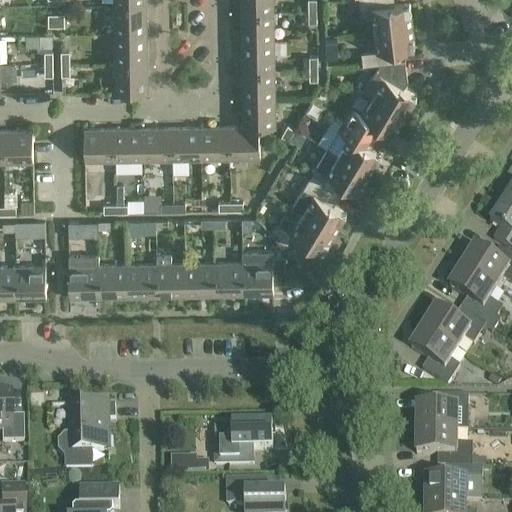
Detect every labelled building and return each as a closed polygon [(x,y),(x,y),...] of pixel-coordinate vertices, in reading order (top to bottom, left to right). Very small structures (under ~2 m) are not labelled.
[(241,0),(242,13),(274,12),(273,0),(241,0)] [(308,0),(309,11),(317,11),(316,0),(308,0)] [(372,9),(375,30),(413,26),(410,3),(385,7),(384,0),(358,0),(360,11),(372,9)] [(114,6),(115,35),(147,35),(146,5),(114,6)] [(317,11),(309,11),(309,23),(317,23),(317,11)] [(242,13),(242,41),(274,41),(274,12),(242,13)] [(57,27),(56,14),(48,15),(48,27),(57,27)] [(64,14),(56,14),(57,27),(65,27),(64,14)] [(363,66),(380,64),(392,63),(390,51),(415,48),(413,26),(375,30),(377,51),(361,53),(363,66)] [(40,35),(41,47),(53,47),(52,35),(40,35)] [(115,35),(115,64),(147,63),(147,35),(115,35)] [(242,41),(243,70),(275,70),(274,41),(242,41)] [(45,52),(45,64),(53,64),(53,52),(45,52)] [(61,52),(62,64),(70,64),(69,52),(61,52)] [(309,57),(310,69),(318,69),(318,57),(309,57)] [(384,78),(373,96),(406,116),(417,97),(396,84),(398,80),(397,75),(407,74),(405,61),(392,63),(380,64),(382,77),(384,78)] [(147,63),(115,64),(116,93),(140,93),(148,93),(147,63)] [(53,64),(45,64),(45,76),(53,76),(53,64)] [(70,64),(62,64),(62,76),(70,76),(70,64)] [(318,69),(310,69),(310,81),(318,81),(318,69)] [(243,70),(243,99),(275,98),(275,70),(243,70)] [(352,108),(345,119),(367,132),(373,122),(394,135),(406,116),(373,96),(362,114),(352,108)] [(243,99),(244,127),(259,127),(260,129),(276,128),(275,98),(243,99)] [(325,152),(343,122),(333,116),(315,146),(325,152)] [(327,149),(338,155),(371,175),(382,155),(360,142),(367,132),(345,119),(327,149)] [(281,136),(289,140),(295,130),(288,126),(281,136)] [(229,127),(201,128),(201,160),(230,159),(229,127)] [(244,127),(229,127),(230,159),(260,159),(260,129),(259,127),(244,127)] [(172,128),(143,129),(144,161),(173,160),(172,128)] [(201,128),(172,128),(173,160),(201,160),(201,128)] [(115,161),(114,129),(100,129),(84,130),(85,162),(115,161)] [(143,129),(114,129),(115,161),(144,161),(143,129)] [(33,131),(3,131),(3,163),(33,163),(33,142),(33,131)] [(337,181),(359,194),(371,175),(338,155),(327,149),(310,178),(331,191),(337,181)] [(291,205),(302,213),(335,233),(347,214),(325,201),(331,191),(310,178),(303,189),(291,205)] [(511,189),(503,204),(511,209),(511,189)] [(243,202),(231,203),(231,211),(243,211),(243,202)] [(185,203),(173,204),(173,212),(185,212),(185,203)] [(231,211),(231,203),(219,203),(219,211),(231,211)] [(128,204),(116,205),(116,213),(128,213),(128,204)] [(173,212),(173,204),(161,204),(161,212),(173,212)] [(511,209),(503,204),(490,224),(500,230),(493,241),(511,252),(511,209)] [(116,213),(116,205),(104,205),(104,213),(116,213)] [(16,206),(4,207),(4,215),(16,215),(16,206)] [(314,246),(324,252),(335,233),(302,213),(297,222),(284,215),(279,224),(270,231),(300,268),(314,246)] [(214,228),(214,219),(201,220),(202,228),(214,228)] [(226,219),(214,219),(214,228),(226,227),(226,219)] [(242,219),(242,227),(250,227),(250,219),(242,219)] [(156,229),(156,220),(144,221),(144,229),(156,229)] [(168,220),(156,220),(156,229),(168,228),(168,220)] [(99,230),(98,221),(86,222),(86,230),(99,230)] [(110,221),(98,221),(99,230),(111,229),(110,221)] [(15,231),(15,223),(3,223),(3,231),(15,231)] [(27,223),(15,223),(15,231),(27,231),(27,223)] [(475,247),(462,268),(496,290),(503,279),(511,284),(511,256),(499,249),(493,259),(475,247)] [(274,252),(243,253),(243,263),(244,295),(274,294),(273,283),(286,282),(285,256),(274,256),(274,252)] [(157,265),(157,297),(186,296),(185,264),(171,264),(171,256),(157,256),(157,265)] [(243,263),(214,264),(215,296),(244,295),(243,263)] [(214,264),(185,264),(186,296),(215,296),(214,264)] [(128,265),(99,266),(100,297),(128,297),(128,265)] [(157,265),(128,265),(128,297),(157,297),(157,265)] [(100,297),(99,266),(69,266),(70,298),(100,297)] [(16,267),(0,267),(0,299),(16,299),(16,267)] [(46,267),(16,267),(16,299),(46,298),(46,267)] [(461,310),(486,326),(494,331),(501,321),(497,318),(503,309),(490,300),(496,290),(462,268),(449,288),(467,300),(461,310)] [(436,308),(424,329),(458,351),(464,340),(474,346),(486,326),(461,310),(454,320),(436,308)] [(458,351),(424,329),(411,349),(428,361),(422,371),(448,387),(460,367),(451,361),(458,351)] [(11,391),(0,390),(0,431),(1,432),(2,442),(24,442),(23,416),(11,416),(11,391)] [(417,407),(417,431),(457,431),(457,419),(468,419),(469,396),(438,395),(438,407),(417,407)] [(76,452),(109,451),(109,420),(116,420),(115,404),(69,405),(70,434),(65,434),(58,442),(58,451),(65,459),(76,459),(76,452)] [(215,441),(216,465),(254,465),(254,451),(273,451),(273,424),(232,425),(232,440),(215,441)] [(437,467),(447,467),(472,468),(473,444),(457,444),(457,431),(417,431),(416,455),(437,455),(437,467)] [(426,479),(425,501),(466,502),(466,480),(482,480),(482,468),(472,468),(447,467),(447,479),(426,479)] [(266,494),(266,480),(228,481),(228,506),(245,506),(245,511),(285,511),(285,494),(266,494)] [(12,498),(0,497),(0,511),(24,511),(24,487),(11,487),(12,498)] [(113,511),(114,510),(120,510),(120,488),(80,489),(80,509),(76,509),(73,511),(113,511)] [(465,511),(466,502),(425,501),(425,511),(465,511)]
